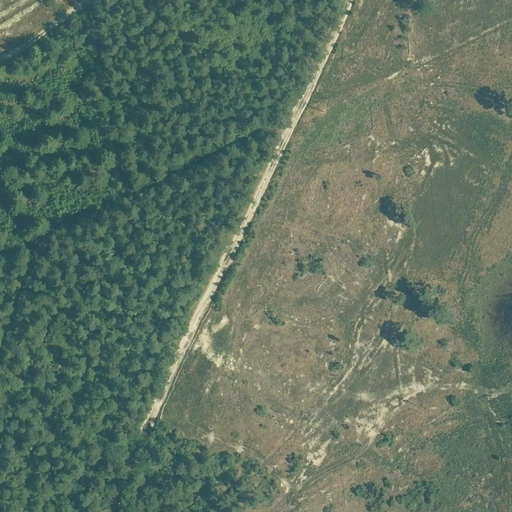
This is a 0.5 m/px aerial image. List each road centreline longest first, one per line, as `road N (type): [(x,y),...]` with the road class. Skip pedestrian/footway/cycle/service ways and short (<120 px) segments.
road 1 (track): [(347,0),(110,511)]
road 2 (track): [(93,0),(125,188)]
road 3 (track): [(295,113),(125,188)]
